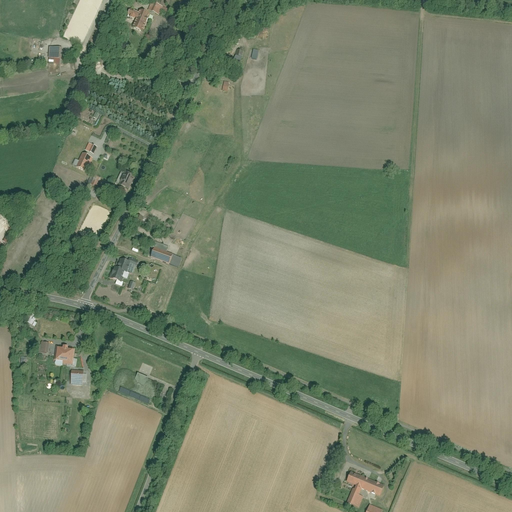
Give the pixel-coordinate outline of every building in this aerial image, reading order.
[(151,2),(146,12),(158,17),(160,12),(168,15),(170,11),(151,2)] [(129,12),(126,20),(135,24),(132,30),(140,34),(149,15),(140,11),(138,16),(129,12)] [(192,20),(190,25),(201,29),(203,24),(192,20)] [(63,49),(50,49),(50,60),(63,60),(63,49)] [(238,56),(235,55),(231,64),(238,67),(244,52),(240,50),(238,56)] [(97,149),(88,144),(85,152),(94,156),(97,149)] [(92,161),(82,156),(79,162),(75,160),(72,166),(85,173),(92,161)] [(137,178),(128,174),(122,188),(131,192),(137,178)] [(98,185),(100,177),(93,175),(90,187),(100,190),(101,186),(98,185)] [(9,230),(2,243),(7,246),(13,232),(9,230)] [(149,250),(153,251),(165,256),(168,249),(152,243),(149,250)] [(153,251),(150,260),(168,266),(171,258),(165,256),(153,251)] [(114,269),(109,284),(121,288),(123,284),(120,283),(122,277),(126,278),(126,276),(131,277),(134,269),(136,269),(137,264),(128,261),(127,264),(120,262),(117,270),(114,269)] [(32,314),(25,324),(33,329),(37,325),(33,322),(37,317),(32,314)] [(40,342),(38,354),(46,355),(47,343),(40,342)] [(55,348),(53,365),(71,367),(74,351),(55,348)] [(71,372),(70,386),(82,387),(83,373),(71,372)] [(136,376),(133,383),(136,389),(144,392),(148,380),(136,376)] [(349,469),(344,482),(353,486),(346,503),(358,508),(363,495),(359,493),(361,489),(379,497),(384,485),(349,469)] [(369,503),(365,511),(380,511),(382,509),(369,503)]
